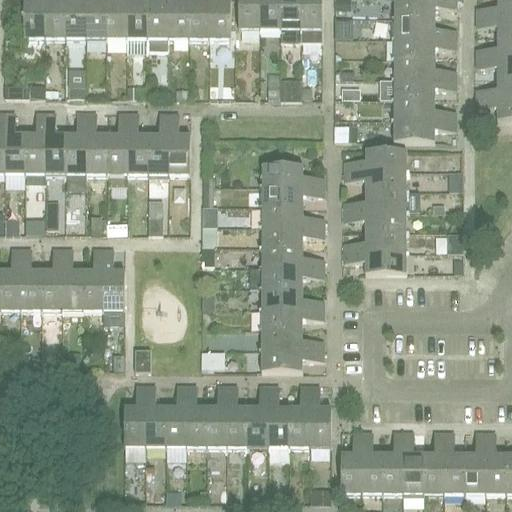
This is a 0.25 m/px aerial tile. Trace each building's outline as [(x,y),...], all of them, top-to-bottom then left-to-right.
[(25,44),(47,44),(46,0),(37,0),(37,3),(25,3),(25,44)] [(46,0),(47,44),(67,44),(67,4),(57,4),(56,0),(46,0)] [(67,44),(87,44),(87,0),(77,0),(78,4),(67,4),(67,44)] [(87,0),(87,44),(108,44),(108,4),(97,4),(97,0),(87,0)] [(108,44),(128,44),(128,0),(118,0),(119,4),(108,4),(108,44)] [(138,0),(128,0),(128,44),(128,58),(149,58),(149,57),(149,45),(149,5),(138,5),(138,0)] [(170,57),(170,45),(170,0),(159,0),(160,5),(149,5),(149,45),(149,57),(170,57)] [(180,5),(179,0),(170,0),(170,45),(190,45),(190,5),(180,5)] [(190,45),(211,45),(210,0),(201,0),(201,5),(190,5),(190,45)] [(221,4),(220,0),(210,0),(211,45),(232,45),(232,4),(221,4)] [(261,35),(261,0),(240,0),(240,35),(261,35)] [(261,0),(261,35),(282,35),(282,0),(261,0)] [(302,47),(302,0),(282,0),(282,35),(282,47),(302,47)] [(302,0),(302,47),(324,48),(323,0),(302,0)] [(511,3),(500,3),(500,14),(478,13),(478,23),(511,23),(511,3)] [(458,14),(458,5),(396,5),(396,25),(435,25),(435,14),(458,14)] [(511,23),(478,23),(478,33),(500,33),(500,44),(511,44),(511,23)] [(435,25),(396,25),(396,45),(457,46),(457,36),(435,36),(435,25)] [(342,27),(342,41),(354,40),(354,27),(342,27)] [(478,54),(478,64),(511,64),(511,44),(500,44),(500,55),(478,54)] [(457,55),(457,46),(396,45),(395,66),(435,66),(435,55),(457,55)] [(511,64),(478,64),(478,74),(500,74),(500,85),(511,84),(511,64)] [(435,66),(395,66),(395,86),(457,86),(457,76),(435,76),(435,66)] [(478,95),(478,105),(511,105),(511,84),(500,85),(500,95),(478,95)] [(281,107),(302,107),(302,85),(281,85),(281,107)] [(457,96),(457,86),(395,86),(395,106),(435,107),(435,96),(457,96)] [(31,103),(46,103),(46,90),(6,90),(6,103),(31,103)] [(69,90),(69,104),(85,104),(85,90),(69,90)] [(511,105),(478,105),(478,115),(498,115),(498,127),(511,126),(511,105)] [(457,127),(457,117),(435,117),(435,107),(395,106),(395,127),(457,127)] [(6,180),(27,180),(27,140),(16,140),(16,117),(7,117),(6,180)] [(47,191),(47,180),(47,118),(38,118),(38,140),(27,140),(27,180),(27,191),(47,191)] [(47,180),(67,180),(68,140),(57,140),(57,118),(47,118),(47,180)] [(67,180),(88,180),(88,118),(78,118),(78,140),(68,140),(67,180)] [(88,180),(109,180),(109,140),(98,140),(98,118),(88,118),(88,180)] [(109,180),(129,180),(130,118),(120,118),(119,140),(109,140),(109,180)] [(129,180),(150,180),(150,140),(139,140),(139,118),(130,118),(129,180)] [(150,180),(170,180),(171,118),(161,118),(161,140),(150,140),(150,180)] [(192,181),(192,139),(180,139),(180,118),(171,118),(170,180),(192,181)] [(457,136),(457,127),(395,127),(395,148),(436,148),(436,136),(457,136)] [(336,147),(350,147),(351,130),(336,130),(336,147)] [(346,168),(345,177),(364,177),(408,177),(408,156),(367,156),(367,168),(346,168)] [(305,171),(264,171),(264,192),(326,193),(326,183),(304,183),(305,171)] [(368,197),(408,197),(408,177),(364,177),(345,177),(345,187),(368,187),(368,197)] [(203,180),(203,192),(214,192),(214,184),(211,180),(203,180)] [(172,198),(173,182),(155,182),(154,198),(172,198)] [(326,202),(326,193),(264,192),(264,213),(304,213),(304,202),(326,202)] [(345,209),(345,218),(364,217),(408,218),(408,197),(368,197),(368,209),(345,209)] [(304,213),(264,213),(264,233),(326,233),(326,224),(304,224),(304,213)] [(345,218),(345,227),(367,227),(367,238),(407,238),(408,218),(364,217),(345,218)] [(150,222),(150,240),(164,240),(164,222),(150,222)] [(209,233),(209,255),(221,255),(221,233),(209,233)] [(326,243),(326,233),(264,233),(263,253),(303,254),(303,243),(326,243)] [(345,249),(345,259),(365,258),(407,258),(407,238),(367,238),(367,249),(345,249)] [(2,315),(22,315),(23,253),(13,253),(13,275),(2,275),(2,315)] [(23,253),(22,315),(43,315),(44,275),(32,275),(33,253),(23,253)] [(43,315),(64,316),(64,253),(54,253),(54,276),(44,275),(43,315)] [(74,254),(64,253),(64,316),(84,316),(85,276),(74,276),(74,254)] [(303,264),(303,254),(263,253),(263,274),(325,274),(325,264),(303,264)] [(84,316),(105,316),(105,254),(95,254),(95,276),(85,276),(84,316)] [(105,316),(126,316),(126,275),(115,275),(115,254),(105,254),(105,316)] [(365,279),(407,280),(407,258),(365,258),(345,259),(344,268),(365,268),(365,279)] [(463,270),(462,258),(430,260),(430,272),(463,270)] [(325,284),(325,274),(263,274),(249,274),(249,295),(263,295),(303,295),(303,284),(325,284)] [(303,306),(303,295),(263,295),(263,315),(325,316),(325,306),(303,306)] [(324,326),(325,316),(263,315),(263,336),(302,336),(302,325),(324,326)] [(302,347),(302,336),(263,336),(263,356),(324,356),(325,347),(302,347)] [(136,376),(152,376),(152,355),(136,355),(136,376)] [(324,366),(324,356),(263,356),(263,377),(303,378),(303,366),(324,366)] [(125,453),(146,453),(146,391),(137,391),(137,412),(125,412),(125,453)] [(146,453),(167,453),(167,413),(156,413),(156,391),(146,391),(146,453)] [(167,413),(167,453),(187,453),(187,391),(178,391),(177,413),(167,413)] [(187,453),(207,453),(208,413),(197,413),(197,391),(187,391),(187,453)] [(207,453),(228,453),(228,391),(218,391),(218,413),(208,413),(207,453)] [(228,391),(228,453),(249,453),(249,413),(238,413),(238,391),(228,391)] [(249,453),(269,453),(270,391),(260,391),(259,413),(249,413),(249,453)] [(270,391),(269,453),(290,454),(290,413),(279,413),(279,391),(270,391)] [(290,454),(310,454),(310,391),(301,391),(301,414),(290,413),(290,454)] [(310,454),(331,454),(332,454),(332,413),(320,412),(320,391),(310,391),(310,454)] [(342,500),(363,500),(363,438),(354,437),(354,459),(342,458),(342,500)] [(363,500),(384,500),(384,460),(373,460),(373,438),(363,438),(363,500)] [(384,500),(404,500),(404,438),(394,438),(394,460),(384,460),(384,500)] [(404,500),(424,500),(424,460),(414,460),(414,438),(404,438),(404,500)] [(424,500),(445,500),(445,438),(435,438),(435,460),(424,460),(424,500)] [(445,500),(466,500),(466,460),(455,460),(455,438),(445,438),(445,500)] [(466,500),(486,500),(487,438),(476,438),(476,460),(466,460),(466,500)] [(486,500),(507,500),(507,460),(496,460),(496,438),(487,438),(486,500)] [(172,497),(171,511),(186,511),(186,497),(172,497)]
